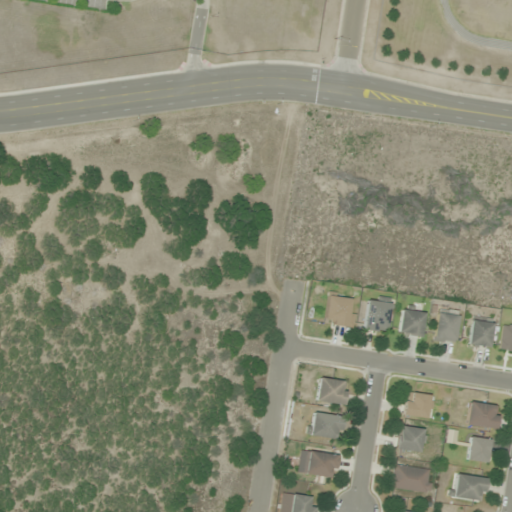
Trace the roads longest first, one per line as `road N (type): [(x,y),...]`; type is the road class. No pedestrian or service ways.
road 1 (tertiary): [(511,118),(269,81),(0,114)]
road 2 (residential): [(297,282),(259,511)]
road 3 (residential): [(511,381),(285,346)]
road 4 (residential): [(377,362),(357,511)]
